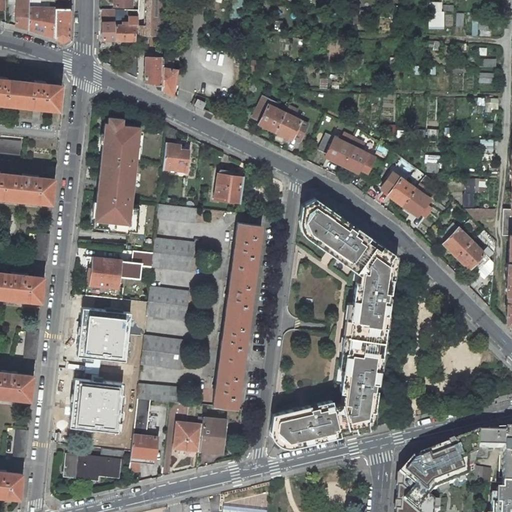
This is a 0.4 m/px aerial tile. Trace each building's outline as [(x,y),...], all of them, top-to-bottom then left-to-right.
[(16,0),(15,26),(27,29),(28,0),(16,0)] [(39,0),(28,0),(27,29),(54,37),(54,8),(48,7),(48,4),(39,4),(39,0)] [(69,0),(66,0),(54,0),(54,8),(54,37),(62,41),(68,37),(69,0)] [(145,57),(144,82),(160,85),(161,67),(161,60),(161,53),(162,0),(137,0),(138,9),(137,27),(137,35),(151,35),(150,45),(146,53),(146,57),(145,57)] [(234,0),(234,9),(247,11),(249,0),(234,0)] [(102,39),(114,40),(115,15),(116,9),(103,9),(103,15),(111,15),(110,23),(102,22),(102,39)] [(128,16),(128,21),(122,21),(123,15),(115,15),(114,40),(122,40),(126,40),(134,40),(135,27),(137,27),(138,9),(129,9),(129,16),(128,16)] [(338,9),(329,10),(329,19),(336,19),(336,21),(340,21),(338,9)] [(354,23),(364,24),(365,11),(355,10),(354,23)] [(443,28),(443,12),(430,12),(429,29),(443,28)] [(463,27),(464,13),(456,13),(455,27),(463,27)] [(492,30),(493,20),(480,18),(479,29),(492,30)] [(432,48),(439,49),(440,42),(427,41),(426,47),(432,48)] [(464,55),(464,52),(465,52),(466,43),(454,43),(453,57),(452,57),(451,66),(471,66),(472,54),(464,55)] [(442,58),(449,59),(450,46),(443,45),(442,58)] [(362,71),(363,58),(365,48),(355,47),(354,57),(353,64),(352,71),(357,72),(358,70),(362,71)] [(124,73),(136,78),(136,53),(132,53),(125,53),(124,73)] [(479,67),(496,67),(496,59),(479,59),(479,67)] [(161,60),(161,67),(172,69),(174,61),(173,61),(161,60)] [(426,74),(435,74),(435,67),(427,66),(426,74)] [(160,85),(160,89),(172,95),(177,70),(172,69),(161,67),(160,85)] [(479,82),(495,82),(495,73),(479,74),(479,82)] [(0,102),(37,106),(57,108),(60,85),(45,83),(45,81),(34,80),(34,82),(6,79),(6,77),(0,76),(0,102)] [(289,105),(285,112),(284,112),(276,108),(278,104),(263,96),(253,117),(266,123),(264,126),(285,136),(286,133),(299,140),(308,123),(295,117),(299,110),(289,105)] [(194,98),(191,103),(202,109),(205,103),(197,99),(194,98)] [(497,108),(497,98),(485,98),(485,112),(491,112),(491,108),(497,108)] [(136,156),(133,156),(134,146),(137,146),(139,126),(122,124),(123,118),(107,116),(106,125),(104,125),(103,134),(106,134),(105,142),(102,142),(99,163),(104,164),(101,192),(96,191),(95,202),(98,202),(97,209),(97,216),(94,216),(93,226),(105,227),(105,230),(127,233),(128,230),(136,231),(138,214),(130,213),(136,156)] [(406,125),(398,125),(398,137),(405,136),(406,125)] [(469,127),(466,127),(465,125),(455,126),(455,129),(456,129),(456,138),(469,138),(469,127)] [(179,149),(179,145),(175,144),(177,130),(167,126),(162,168),(186,171),(188,150),(179,149)] [(453,137),(453,128),(442,129),(441,137),(453,137)] [(437,138),(438,130),(427,129),(426,138),(437,138)] [(353,166),(367,173),(375,157),(361,150),(364,143),(354,137),(350,145),(325,132),(318,149),(332,155),(331,159),(351,169),(353,166)] [(0,138),(0,151),(19,154),(21,141),(0,138)] [(511,149),(510,149),(509,181),(511,181),(510,208),(502,208),(501,235),(508,235),(508,262),(506,262),(505,294),(506,294),(506,322),(511,322),(511,149)] [(479,171),(480,161),(471,160),(472,155),(462,154),(461,160),(460,170),(479,171)] [(438,158),(427,156),(426,162),(437,165),(438,158)] [(444,160),(443,171),(452,170),(452,160),(444,160)] [(438,174),(439,165),(437,165),(426,162),(427,172),(438,174)] [(243,177),(230,175),(228,171),(220,170),(217,173),(214,198),(240,202),(243,177)] [(0,196),(50,202),(52,178),(37,177),(37,175),(21,173),(21,175),(0,172),(0,196)] [(414,209),(419,213),(426,203),(433,193),(419,183),(415,188),(393,173),(383,187),(395,196),(393,199),(402,205),(412,212),(414,209)] [(427,176),(423,181),(428,185),(432,179),(427,176)] [(486,179),(480,179),(480,178),(476,177),(475,192),(479,193),(485,193),(486,179)] [(463,206),(473,206),(473,183),(474,183),(474,178),(463,178),(463,206)] [(356,430),(368,428),(367,424),(368,419),(370,419),(371,410),(374,410),(377,389),(374,389),(375,382),(378,383),(380,367),(377,367),(379,354),(381,355),(385,327),(383,327),(384,314),(387,314),(389,299),(387,298),(388,292),(390,292),(392,278),(390,278),(392,262),(390,262),(391,256),(393,253),(383,245),(380,249),(367,240),(369,236),(357,227),(355,229),(350,225),(351,223),(315,198),(301,205),(299,217),(305,221),(304,229),(328,246),(325,250),(349,266),(352,262),(359,267),(356,271),(359,274),(358,281),(355,281),(340,391),(343,391),(341,402),(332,404),(331,399),(316,403),(317,405),(313,406),(312,404),(272,413),(270,430),(273,429),(274,432),(283,440),(313,433),(315,440),(340,434),(339,430),(355,426),(356,430)] [(197,208),(195,208),(158,203),(156,218),(195,222),(197,208)] [(425,217),(432,208),(426,203),(419,213),(425,217)] [(481,208),(465,208),(475,220),(481,219),(481,217),(481,208)] [(481,217),(495,217),(495,209),(481,208),(481,217)] [(298,231),(325,250),(328,246),(304,229),(305,221),(299,217),(298,231)] [(478,228),(470,219),(465,223),(473,232),(478,228)] [(228,263),(251,266),(257,223),(234,220),(232,235),(227,235),(226,239),(231,240),(230,245),(228,263)] [(453,223),(440,235),(450,245),(448,247),(456,255),(464,263),(466,261),(477,271),(486,262),(489,258),(470,240),(453,223)] [(34,260),(46,261),(49,234),(37,232),(34,260)] [(383,245),(369,236),(367,240),(380,249),(383,245)] [(190,271),(193,242),(154,238),(152,253),(151,267),(190,271)] [(151,267),(152,253),(133,250),(131,261),(141,262),(141,265),(151,267)] [(141,262),(131,261),(89,257),(85,295),(122,299),(124,288),(117,287),(118,277),(139,279),(141,265),(141,262)] [(349,266),(356,271),(359,267),(352,262),(349,266)] [(491,267),(486,262),(477,271),(476,271),(482,277),(491,267)] [(250,273),(251,266),(228,263),(227,270),(250,273)] [(216,354),(239,357),(250,273),(227,270),(225,288),(224,288),(223,293),(219,292),(219,296),(223,297),(219,327),(215,326),(214,331),(218,331),(218,336),(216,354)] [(0,296),(39,301),(42,277),(27,275),(27,273),(11,272),(10,273),(0,272),(0,296)] [(185,320),(188,291),(149,287),(147,303),(146,316),(185,320)] [(132,313),(82,307),(77,357),(126,364),(132,313)] [(23,358),(36,359),(39,332),(26,331),(23,358)] [(179,368),(183,340),(143,336),(140,364),(179,368)] [(238,364),(239,357),(216,354),(215,361),(238,364)] [(209,403),(232,406),(238,364),(215,361),(212,379),(211,384),(207,383),(207,388),(211,388),(209,403)] [(0,395),(29,398),(31,374),(16,373),(16,371),(0,369),(0,370),(0,395)] [(125,384),(75,378),(69,428),(118,435),(125,384)] [(176,402),(177,387),(138,383),(137,398),(176,402)] [(166,426),(166,407),(152,406),(152,426),(166,426)] [(222,453),(226,419),(203,417),(202,424),(199,451),(222,453)] [(173,448),(199,451),(202,424),(176,421),(173,448)] [(146,434),(147,424),(134,422),(134,427),(133,433),(146,434)] [(339,430),(340,434),(356,430),(355,426),(339,430)] [(13,456),(25,457),(28,430),(16,429),(13,456)] [(284,447),(315,440),(313,433),(283,440),(274,432),(273,429),(270,430),(269,434),(284,447)] [(511,429),(504,430),(504,433),(503,433),(503,434),(503,448),(502,484),(504,484),(511,483),(511,429)] [(487,448),(495,448),(496,433),(494,433),(478,432),(478,433),(477,433),(476,445),(477,445),(476,454),(476,457),(487,457),(487,448)] [(155,464),(158,436),(146,434),(133,433),(133,437),(131,451),(130,461),(155,464)] [(395,510),(394,511),(432,511),(432,509),(433,501),(427,497),(431,492),(436,490),(446,486),(453,483),(463,479),(466,478),(466,466),(467,458),(476,454),(476,445),(477,433),(417,456),(419,460),(414,462),(411,458),(397,474),(401,478),(401,487),(396,487),(395,501),(400,501),(399,510),(395,510)] [(495,448),(503,448),(503,434),(496,433),(495,448)] [(123,460),(124,452),(101,449),(100,458),(119,460),(123,460)] [(118,476),(119,460),(100,458),(65,454),(63,476),(97,479),(97,474),(118,476)] [(490,483),(491,469),(474,466),(473,481),(473,482),(474,482),(486,483),(490,483)] [(0,494),(18,497),(20,473),(5,471),(5,470),(0,469),(0,494)] [(463,479),(453,483),(455,488),(465,484),(463,479)] [(511,511),(511,483),(502,484),(501,490),(496,490),(495,505),(491,505),(490,511),(511,511)] [(446,486),(436,490),(438,494),(448,491),(446,486)]
